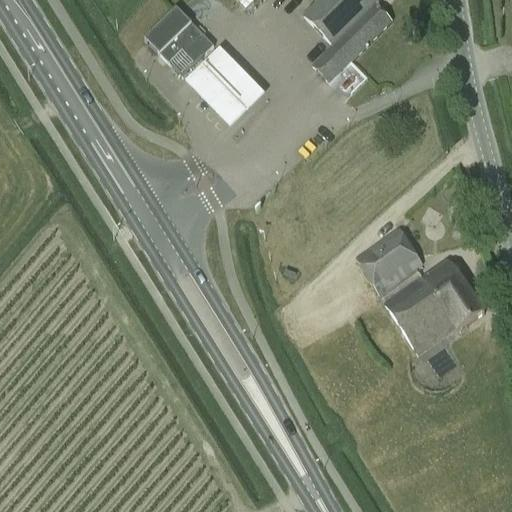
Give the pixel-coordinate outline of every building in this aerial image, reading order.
[(246,12),(254,4),(249,0),(236,0),(235,1),(246,12)] [(321,0),(302,19),(331,48),(310,69),(328,87),(392,25),(376,7),(382,1),(384,4),(388,0),(321,0)] [(189,25),(176,12),(144,42),(158,57),(189,25)] [(187,76),(214,50),(189,25),(158,57),(182,82),(187,76)] [(189,89),(186,91),(232,138),(267,103),(222,57),(200,78),(193,71),(182,82),(189,89)] [(385,307),(384,308),(419,358),(453,333),(456,337),(485,315),(447,263),(421,281),(416,273),(422,268),(397,229),(353,262),(379,300),(385,307)]
